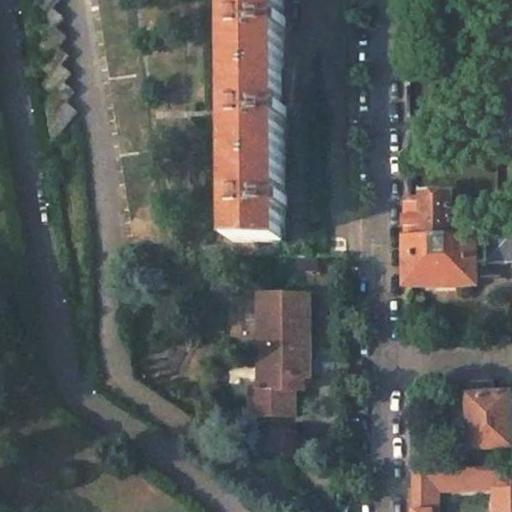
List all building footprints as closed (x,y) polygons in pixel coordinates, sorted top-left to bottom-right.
[(31,0),(51,145),(77,114),(65,105),(75,92),(64,85),(72,74),(61,66),(70,56),(58,48),(67,37),(56,30),(64,19),(53,11),(61,0),(31,0)] [(124,0),(97,0),(110,81),(136,76),(124,0)] [(283,0),(231,0),(233,244),(285,242),(283,0)] [(136,76),(110,81),(121,157),(147,153),(136,76)] [(147,153),(121,157),(135,249),(161,245),(147,153)] [(410,237),(466,235),(466,216),(453,216),(453,197),(424,198),(424,212),(410,212),(410,237)] [(511,234),(471,235),(471,262),(488,262),(488,263),(511,263),(511,234)] [(466,235),(410,237),(410,281),(471,280),(471,262),(471,235),(466,235)] [(311,295),(261,295),(262,389),(254,389),(254,417),(297,417),(296,376),(312,376),(311,295)] [(494,380),(470,382),(471,397),(495,396),(494,380)] [(511,394),(495,396),(471,397),(471,402),(474,445),(474,450),(511,447),(511,394)] [(474,445),(471,402),(460,402),(455,408),(457,441),(462,445),(474,445)] [(511,511),(511,469),(416,471),(417,510),(416,511),(511,511)]
